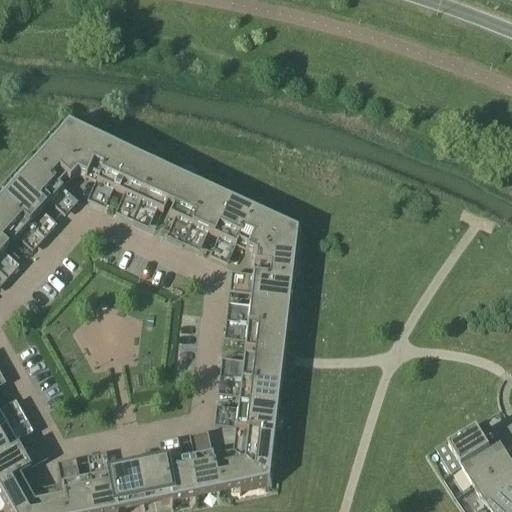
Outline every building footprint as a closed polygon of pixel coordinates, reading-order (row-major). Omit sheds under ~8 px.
[(64,124),(65,133),(33,168),(28,164),(27,164),(60,194),(61,194),(57,190),(64,182),(68,186),(75,178),(64,124)] [(66,133),(65,124),(64,124),(75,178),(85,183),(87,178),(96,182),(94,187),(95,187),(113,147),(110,153),(66,133)] [(132,163),(111,153),(114,147),(113,147),(95,187),(111,195),(113,190),(119,193),(135,157),(132,163)] [(154,173),(133,163),(136,157),(135,157),(119,193),(124,195),(122,200),(139,207),(157,167),(154,173)] [(32,169),(17,186),(12,181),(11,182),(40,209),(44,204),(48,208),(60,194),(27,164),(32,169)] [(178,177),(176,183),(155,173),(158,167),(157,167),(139,207),(155,215),(157,210),(163,213),(165,209),(168,210),(180,184),(177,183),(180,177),(178,177)] [(189,231),(208,190),(207,190),(205,196),(184,186),(186,180),(185,180),(183,186),(180,184),(168,210),(171,211),(169,216),(175,218),(173,223),(189,231)] [(16,187),(0,204),(0,203),(0,204),(28,230),(40,216),(36,213),(40,209),(11,182),(16,187)] [(226,206),(206,196),(209,190),(208,190),(189,231),(206,238),(208,233),(213,236),(230,200),(229,200),(226,206)] [(248,216),(228,206),(230,200),(213,236),(219,238),(217,243),(233,251),(252,210),(251,210),(248,216)] [(28,230),(0,204),(0,242),(2,244),(4,242),(7,245),(12,239),(15,243),(28,230)] [(300,232),(293,236),(249,216),(252,210),(233,251),(234,251),(236,247),(245,252),(243,255),(253,260),(301,233),(300,232)] [(288,285),(293,237),(301,233),(253,260),(252,270),(257,271),(256,281),(251,281),(250,282),(295,287),(295,286),(288,285)] [(285,309),(288,286),(295,287),(250,282),(248,299),(254,300),(253,306),(292,310),(285,309)] [(283,333),(285,310),(292,311),(292,310),(253,306),(252,312),(247,311),(245,329),(289,334),(289,333),(283,333)] [(251,358),(279,361),(280,358),(286,359),(286,358),(280,357),(282,334),(289,335),(289,334),(245,329),(243,347),(248,348),(247,355),(252,355),(251,358)] [(279,363),(279,361),(251,358),(251,360),(251,361),(247,361),(246,368),(241,367),(239,385),(283,390),(283,389),(276,388),(279,366),(285,366),(286,365),(279,364),(279,363)] [(273,412),(276,390),(283,390),(239,385),(237,403),(242,403),(241,409),(280,414),(280,413),(273,412)] [(271,436),(273,414),(280,414),(241,409),(240,415),(235,415),(233,433),(277,438),(277,437),(271,436)] [(511,430),(495,440),(488,429),(449,453),(462,473),(511,440),(511,430)] [(0,462),(12,456),(9,450),(13,448),(4,432),(0,434),(0,462)] [(275,458),(268,458),(271,437),(277,438),(233,433),(245,435),(242,464),(271,491),(265,485),(268,459),(275,460),(275,458)] [(505,456),(511,451),(511,440),(462,473),(474,492),(511,467),(505,456)] [(436,454),(428,459),(433,468),(438,464),(439,460),(436,454)] [(0,489),(28,474),(19,458),(15,461),(12,456),(0,462),(0,489)] [(212,470),(210,458),(209,459),(218,502),(219,502),(217,496),(237,492),(238,498),(240,498),(238,491),(264,486),(270,492),(271,491),(242,464),(212,470)] [(194,501),(216,496),(217,502),(218,502),(209,459),(192,462),(193,467),(187,468),(194,507),(195,507),(194,501)] [(170,505),(193,501),(194,507),(187,468),(181,470),(180,465),(162,468),(171,511),(172,511),(170,505)] [(474,492),(487,510),(511,492),(511,467),(474,492)] [(162,468),(135,474),(142,511),(169,506),(170,511),(171,511),(162,468)] [(6,511),(30,511),(33,507),(32,507),(18,481),(28,475),(28,474),(0,489),(0,500),(6,511),(2,511),(6,511)] [(113,511),(136,511),(142,511),(135,474),(107,479),(113,511)] [(113,511),(107,479),(90,483),(90,488),(85,489),(89,511),(113,511)] [(78,485),(60,489),(64,511),(89,511),(85,489),(79,490),(78,485)] [(64,511),(60,489),(59,489),(62,501),(33,507),(30,511),(64,511)] [(511,511),(511,492),(487,510),(487,511),(511,511)]
